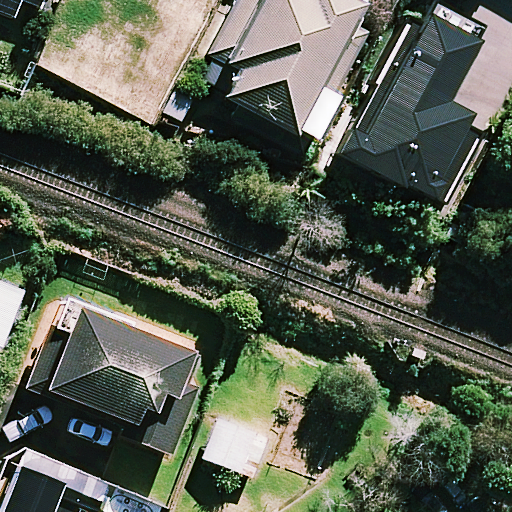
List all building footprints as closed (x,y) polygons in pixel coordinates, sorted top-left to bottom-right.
[(44,0),(17,0),(40,9),(44,0)] [(235,0),(207,56),(235,70),(220,99),(293,135),(358,4),(349,0),(235,0)] [(476,42),(411,9),(348,129),(336,123),(315,163),(392,204),(399,191),(438,211),(476,139),(444,104),(476,42)] [(511,102),(511,18),(472,101),(505,117),(511,102)] [(0,343),(20,293),(0,285),(0,343)] [(189,354),(59,301),(25,384),(128,426),(123,438),(167,456),(192,393),(176,386),(189,354)] [(264,441),(214,421),(199,458),(249,478),(264,441)] [(94,511),(95,510),(7,475),(0,492),(0,511),(94,511)]
